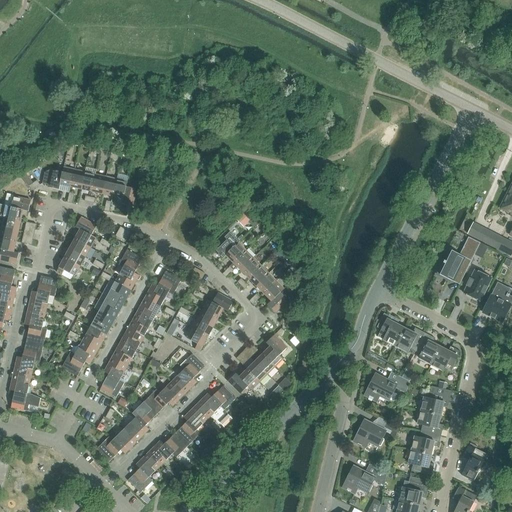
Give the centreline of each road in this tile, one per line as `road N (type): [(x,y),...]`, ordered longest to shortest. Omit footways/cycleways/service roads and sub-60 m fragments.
road 1 (residential): [(0,428),(28,275),(51,205),(131,222),(167,244)]
road 2 (residential): [(167,244),(233,290),(257,318),(208,380),(99,482)]
road 3 (residential): [(438,511),(474,351),(468,337),(377,291)]
road 4 (residential): [(472,109),(256,0)]
road 5 (residential): [(57,441),(167,244)]
road 6 (residential): [(377,291),(472,109)]
road 7 (residential): [(197,511),(325,377)]
road 8 (residential): [(317,511),(341,413),(341,393),(325,377)]
